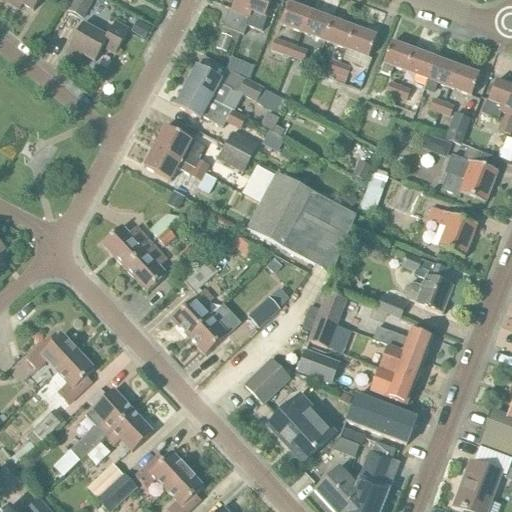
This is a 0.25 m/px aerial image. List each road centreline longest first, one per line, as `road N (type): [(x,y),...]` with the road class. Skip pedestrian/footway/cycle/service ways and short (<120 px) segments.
road 1 (residential): [(289,511),(55,250)]
road 2 (residential): [(410,511),(511,250)]
road 3 (residential): [(115,138),(194,0)]
road 4 (residential): [(0,45),(115,138)]
road 5 (residential): [(55,250),(115,138)]
